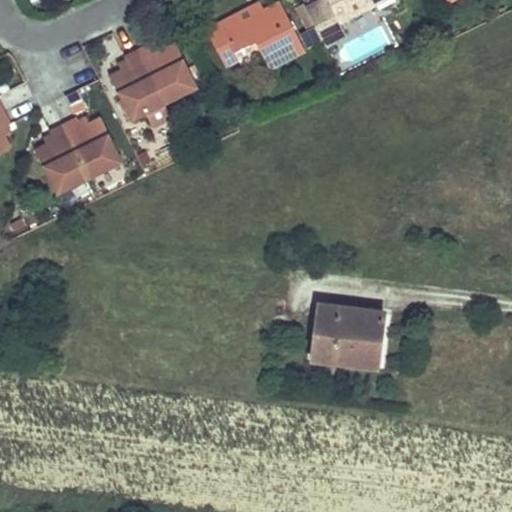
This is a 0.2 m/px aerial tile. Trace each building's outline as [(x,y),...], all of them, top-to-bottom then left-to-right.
[(385,0),(327,0),(340,23),(385,0)] [(306,51),(281,3),(263,12),(224,32),(220,25),(220,23),(206,30),(226,67),(243,59),(239,51),(256,43),(270,70),(306,51)] [(262,11),(259,4),(220,23),(220,25),(224,32),(263,12),(262,11)] [(154,57),(164,52),(161,45),(151,50),(154,57)] [(193,92),(173,49),(164,52),(154,57),(151,50),(150,47),(122,60),(123,63),(127,70),(126,71),(118,75),(109,79),(130,122),(162,106),(193,92)] [(127,70),(123,63),(114,67),(115,68),(118,75),(126,71),(127,70)] [(87,126),(85,120),(75,124),(74,125),(77,131),(87,126)] [(118,164),(97,122),(87,126),(77,131),(74,125),(73,122),(47,135),(48,137),(48,138),(51,143),(51,144),(43,148),(34,152),(54,195),(86,180),(118,164)] [(8,134),(4,126),(0,127),(0,134),(2,138),(8,134)] [(43,148),(51,144),(51,143),(48,138),(48,137),(40,141),(43,148)] [(337,305),(317,303),(311,351),(376,359),(382,316),(336,311),(337,305)] [(382,311),(337,305),(336,311),(382,316),(382,311)] [(376,359),(311,351),(311,358),(376,366),(376,359)]
